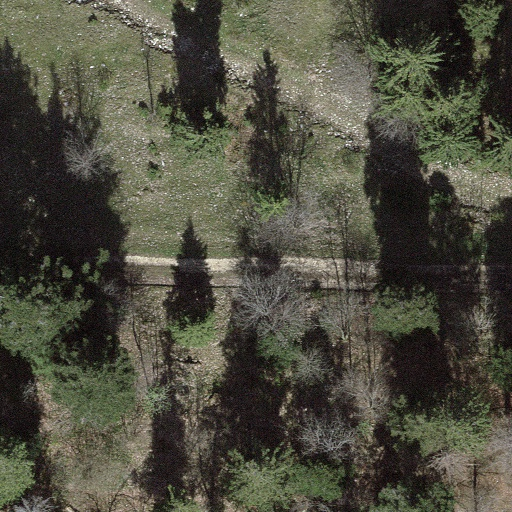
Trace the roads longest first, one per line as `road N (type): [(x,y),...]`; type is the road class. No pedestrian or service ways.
road 1 (track): [(0,295),(511,294)]
road 2 (track): [(511,205),(119,0)]
